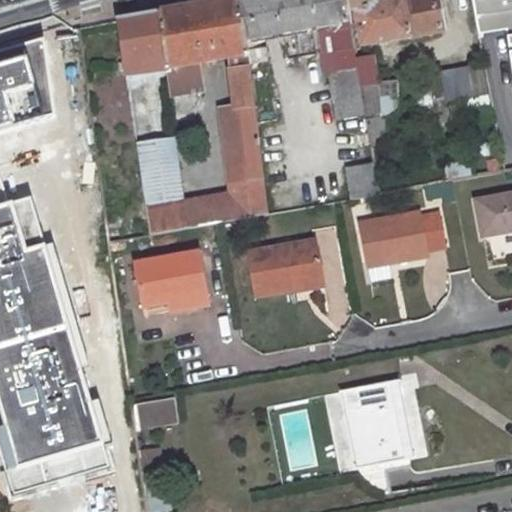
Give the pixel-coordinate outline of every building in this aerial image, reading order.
[(204,92),(200,68),(226,64),(249,60),(247,49),(238,0),(232,0),(157,13),(164,63),(166,74),(169,98),(204,92)] [(337,73),(331,73),(339,120),(364,116),(355,59),(347,12),(345,0),(238,0),(247,49),(265,46),(263,34),(282,31),(286,56),(314,52),(310,27),(329,23),(337,73)] [(375,0),(345,0),(347,12),(352,12),(360,48),(440,34),(434,0),(401,0),(376,5),(375,0)] [(511,0),(462,0),(469,46),(499,42),(511,140),(511,0)] [(157,13),(118,20),(125,67),(164,63),(157,13)] [(373,56),(355,59),(364,116),(370,148),(389,144),(387,129),(396,127),(394,114),(399,113),(394,81),(378,83),(373,56)] [(229,195),(184,201),(188,230),(223,223),(268,215),(249,60),(226,64),(231,106),(219,108),(229,195)] [(26,62),(0,68),(0,128),(42,117),(26,62)] [(164,63),(125,67),(127,79),(166,74),(164,63)] [(464,66),(423,73),(427,102),(468,96),(464,66)] [(137,80),(140,134),(163,133),(160,79),(137,80)] [(175,139),(136,145),(145,207),(184,201),(175,139)] [(466,160),(443,165),(447,181),(470,176),(466,160)] [(372,163),(347,166),(353,200),(377,195),(372,163)] [(511,194),(479,201),(484,234),(511,229),(511,194)] [(184,201),(145,207),(149,236),(188,230),(184,201)] [(419,211),(360,222),(366,259),(395,254),(396,260),(427,255),(426,249),(444,246),(438,214),(421,216),(419,211)] [(0,440),(16,493),(99,466),(35,258),(17,263),(2,215),(0,215),(0,440)] [(296,287),(295,281),(323,276),(317,239),(248,251),(255,293),(296,287)] [(198,254),(134,266),(142,309),(167,305),(206,298),(198,254)] [(395,254),(366,259),(367,265),(396,260),(395,254)] [(323,276),(295,281),(296,287),(324,282),(323,276)] [(206,298),(167,305),(169,315),(208,308),(206,298)] [(396,380),(343,390),(351,434),(357,468),(412,457),(396,380)] [(133,406),(139,432),(178,423),(172,397),(133,406)]
